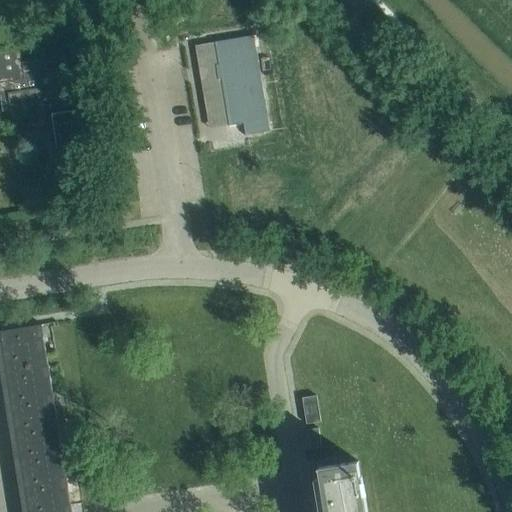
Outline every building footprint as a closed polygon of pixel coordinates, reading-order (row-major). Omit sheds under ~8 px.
[(270,131),(254,35),(214,42),(228,126),(243,124),(245,136),(270,131)] [(74,111),(73,101),(88,99),(83,68),(68,70),(66,56),(21,63),(18,46),(0,48),(0,96),(2,112),(12,110),(15,125),(52,119),(58,160),(96,154),(89,108),(74,111)] [(261,59),(260,59),(262,71),(263,71),(270,70),(268,57),(261,59)] [(0,374),(22,511),(72,511),(42,324),(0,331),(0,374)] [(316,395),(302,398),(306,424),(321,421),(316,395)] [(318,428),(307,430),(310,449),(322,447),(318,428)] [(317,492),(320,511),(365,511),(358,461),(319,468),(322,491),(317,492)]
